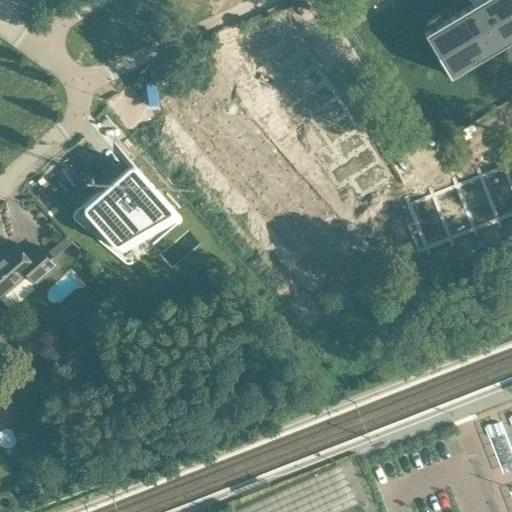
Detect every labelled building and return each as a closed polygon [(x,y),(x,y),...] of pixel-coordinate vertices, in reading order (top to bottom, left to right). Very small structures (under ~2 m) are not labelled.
[(430,28),(424,32),(449,75),(464,67),(469,64),(498,47),(511,37),(511,0),(477,0),(471,4),(443,21),(430,28)] [(288,19),(246,45),(257,62),(267,56),(276,70),(267,76),(308,50),(288,19)] [(308,50),(267,76),(268,77),(277,71),(286,85),(276,91),(287,108),(328,82),(308,50)] [(186,63),(171,76),(178,83),(193,70),(186,63)] [(169,78),(153,91),(160,99),(175,86),(169,78)] [(192,79),(164,103),(189,132),(226,100),(213,85),(204,93),(192,79)] [(328,82),(287,108),(297,125),(308,119),(317,133),(308,139),(349,113),(328,82)] [(226,100),(189,132),(213,161),(249,129),(241,136),(230,123),(239,115),(226,100)] [(349,113),(308,139),(308,140),(318,134),(327,148),(316,155),(327,172),(369,145),(349,113)] [(249,129),(213,161),(237,189),(275,157),(262,141),(252,149),(241,137),(250,130),(249,129)] [(369,145),(327,172),(338,189),(348,182),(358,198),(390,178),(369,145)] [(143,157),(83,209),(132,265),(192,214),(143,157)] [(275,157),(237,189),(261,217),(298,186),(297,185),(289,192),(278,180),(288,172),(275,157)] [(511,163),(407,204),(425,250),(511,215),(511,163)] [(298,186),(261,217),(286,245),(323,213),(310,198),(301,206),(290,193),(298,186)] [(323,213),(286,245),(311,274),(339,250),(327,236),(336,228),(323,213)] [(49,253),(53,258),(71,243),(67,238),(49,253)] [(54,265),(37,245),(25,255),(14,242),(0,253),(0,254),(0,255),(0,295),(26,274),(34,283),(54,265)] [(332,268),(317,281),(323,289),(339,276),(332,268)] [(391,343),(380,347),(383,354),(393,350),(391,343)] [(0,352),(0,355),(6,363),(16,355),(8,346),(0,352)] [(374,349),(363,353),(366,361),(376,357),(374,349)] [(393,350),(383,354),(386,362),(396,358),(393,350)] [(363,353),(352,358),(355,365),(366,361),(363,353)] [(376,357),(366,361),(369,368),(379,364),(376,357)] [(396,358),(386,362),(389,369),(399,365),(396,358)] [(346,360),(335,365),(338,372),(349,368),(346,360)] [(366,361),(355,365),(358,372),(369,368),(366,361)] [(379,364),(369,368),(372,376),(382,372),(379,364)] [(349,368),(338,372),(341,379),(352,375),(349,368)] [(369,368),(358,372),(361,380),(372,376),(369,368)] [(352,375),(341,379),(344,387),(355,383),(352,375)]
